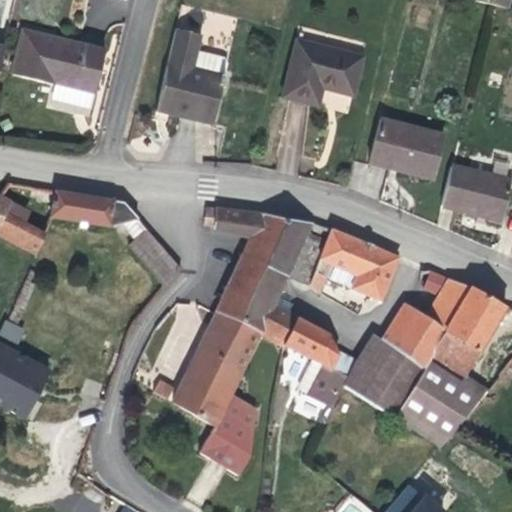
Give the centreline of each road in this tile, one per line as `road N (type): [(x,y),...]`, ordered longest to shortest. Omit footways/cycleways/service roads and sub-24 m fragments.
road 1 (residential): [(150,184),(165,216),(193,239),(189,265),(149,318),(126,367),(105,455),(112,476),(172,511)]
road 2 (tertiary): [(511,278),(275,189),(150,184)]
road 3 (residential): [(107,182),(151,0)]
